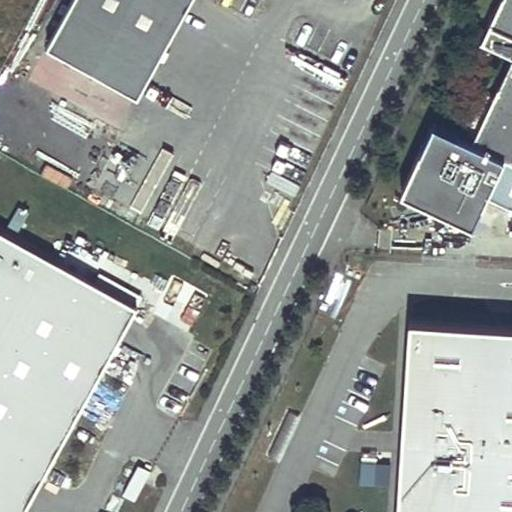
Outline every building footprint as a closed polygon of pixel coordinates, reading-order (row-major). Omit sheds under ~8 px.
[(190,0),(72,0),(47,45),(138,95),(190,0)] [(511,0),(498,0),(479,41),(510,55),(469,141),(430,123),(398,191),(470,225),(487,189),(511,200),(511,0)] [(0,511),(27,511),(140,308),(0,231),(0,511)] [(511,511),(511,322),(404,316),(391,511),(511,511)] [(360,481),(390,481),(390,457),(360,457),(360,481)]
